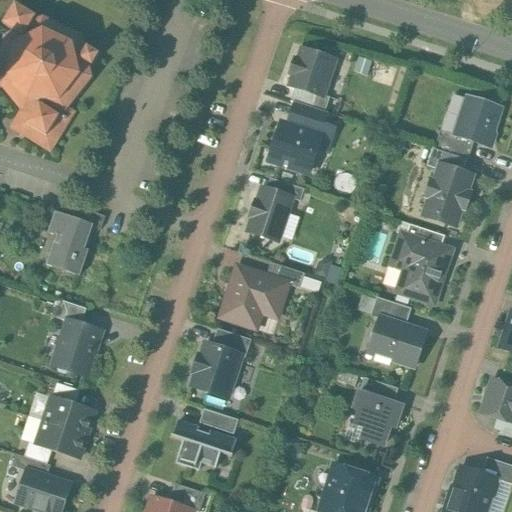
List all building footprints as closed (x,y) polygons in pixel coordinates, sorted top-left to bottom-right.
[(50,153),(70,121),(70,120),(75,112),(68,108),(92,78),(89,67),(90,65),(91,66),(98,54),(87,47),(86,48),(84,47),(82,36),(43,18),(35,22),(33,20),(35,17),(15,4),(2,24),(13,31),(11,33),(4,37),(0,52),(0,88),(2,88),(20,111),(16,118),(12,125),(11,126),(10,126),(10,129),(15,132),(19,134),(50,153)] [(335,61),(301,50),(297,61),(294,60),(290,74),(293,75),(289,86),(295,88),(323,96),(335,61)] [(323,96),(295,88),(290,102),(294,103),(324,113),(325,112),(329,98),(323,96)] [(500,109),(468,98),(464,110),(462,109),(459,119),(461,119),(456,135),(456,136),(473,142),(487,147),(500,109)] [(324,113),(294,103),(287,125),(320,136),(319,137),(331,141),(335,128),(324,124),(327,113),(325,112),(324,113)] [(287,125),(281,124),(269,162),(307,174),(319,137),(320,136),(287,125)] [(456,135),(440,130),(434,149),(466,159),(468,160),(473,142),(456,136),(456,135)] [(434,149),(432,148),(426,167),(439,171),(440,166),(462,173),(466,159),(434,149)] [(462,173),(440,166),(439,171),(435,182),(431,180),(425,198),(429,199),(423,217),(454,227),(460,209),(464,210),(469,193),(466,192),(471,176),(462,173)] [(304,190),(270,179),(266,190),(291,198),(291,199),(300,202),(304,190)] [(266,190),(262,189),(258,203),(255,202),(250,217),(253,218),(248,232),(276,242),(291,199),(291,198),(266,190)] [(105,217),(81,209),(77,220),(92,225),(92,227),(101,230),(105,217)] [(77,220),(55,213),(48,233),(56,236),(51,253),(56,255),(51,267),(79,277),(88,251),(84,250),(92,227),(92,225),(77,220)] [(444,237),(409,225),(405,237),(440,248),(444,237)] [(405,237),(401,236),(394,258),(403,261),(406,267),(398,292),(433,304),(450,252),(440,248),(405,237)] [(315,275),(325,279),(331,263),(324,261),(319,264),(315,275)] [(305,274),(270,263),(266,277),(288,284),(288,285),(300,289),(305,274)] [(266,277),(237,267),(220,318),(256,330),(263,309),(270,306),(280,309),(288,285),(288,284),(266,277)] [(411,309),(376,298),(370,316),(379,319),(380,318),(405,327),(411,309)] [(86,309),(63,302),(57,319),(69,323),(69,322),(80,325),(86,309)] [(511,313),(511,314),(500,348),(511,352),(511,313)] [(405,327),(380,318),(379,319),(372,342),(379,344),(375,355),(375,356),(374,361),(389,366),(391,361),(414,368),(425,333),(405,327)] [(80,325),(69,322),(69,323),(54,367),(56,367),(59,372),(65,374),(70,372),(84,377),(99,332),(80,325)] [(251,341),(217,330),(211,347),(241,356),(240,357),(245,359),(251,341)] [(211,347),(205,345),(202,357),(199,356),(193,374),(196,375),(192,387),(227,398),(240,357),(241,356),(211,347)] [(398,389),(364,378),(359,391),(394,403),(398,389)] [(511,383),(508,385),(491,380),(480,414),(511,424),(511,383)] [(79,392),(56,384),(52,397),(75,405),(79,392)] [(394,403),(359,391),(353,410),(359,412),(354,425),(365,429),(362,441),(382,447),(388,427),(394,429),(399,413),(391,410),(394,403)] [(75,405),(52,397),(44,422),(86,436),(94,411),(75,405)] [(238,421),(204,410),(199,424),(233,435),(238,421)] [(209,436),(198,432),(199,428),(177,421),(172,437),(171,436),(171,438),(182,442),(178,456),(178,457),(176,464),(183,466),(183,467),(191,470),(192,469),(198,471),(201,464),(215,469),(220,454),(232,458),(232,456),(231,456),(236,441),(210,432),(209,436)] [(86,436),(44,422),(36,446),(36,447),(51,452),(78,461),(86,436)] [(51,452),(36,447),(36,446),(29,443),(24,458),(47,465),(51,452)] [(24,458),(16,455),(12,467),(26,472),(27,471),(46,478),(50,466),(24,458)] [(511,467),(487,459),(481,475),(496,480),(495,480),(511,485),(511,467)] [(366,511),(377,480),(332,465),(332,467),(332,468),(319,511),(321,511),(320,511),(366,511)] [(481,475),(461,468),(450,500),(485,511),(490,498),(493,496),(497,486),(495,482),(495,480),(496,480),(481,475)] [(46,478),(27,471),(26,472),(16,504),(41,511),(60,511),(70,485),(46,478)] [(199,511),(205,494),(174,484),(168,503),(192,511),(194,511),(199,511)] [(168,503),(152,498),(147,511),(191,511),(192,511),(168,503)] [(484,511),(485,511),(450,500),(446,511),(484,511)]
